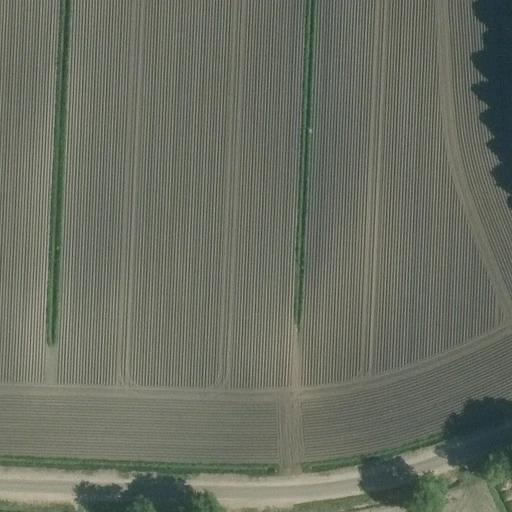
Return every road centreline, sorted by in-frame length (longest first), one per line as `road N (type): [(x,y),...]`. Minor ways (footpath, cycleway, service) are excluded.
road 1 (unclassified): [(252,491),(355,483),(511,431)]
road 2 (unclassified): [(252,491),(0,485)]
